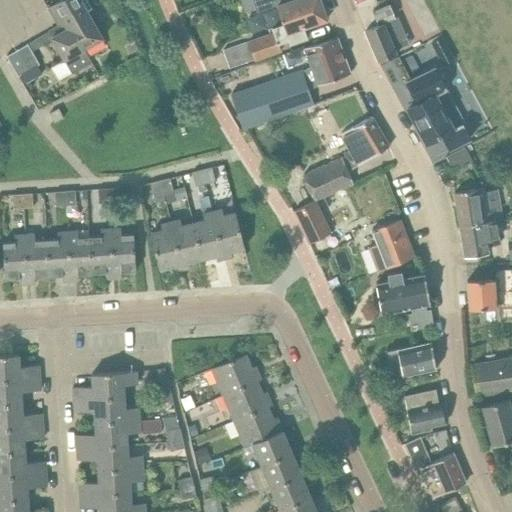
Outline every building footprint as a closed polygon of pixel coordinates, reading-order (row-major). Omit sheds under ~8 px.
[(61,0),(48,8),(53,16),(60,12),(66,21),(88,9),(88,12),(94,9),(88,0),(61,0)] [(253,0),(258,12),(278,6),(284,24),(269,29),(270,34),(248,41),(224,50),(230,67),(254,59),(281,50),(279,43),(289,40),(290,44),(308,38),(304,27),(327,20),(320,0),(253,0)] [(394,18),(389,5),(372,12),(378,25),(394,18)] [(53,16),(59,26),(62,30),(71,25),(85,49),(103,39),(88,12),(88,9),(66,21),(60,12),(53,16)] [(400,17),(383,24),(365,32),(378,63),(396,55),(395,53),(410,47),(408,40),(409,40),(400,17)] [(59,26),(49,32),(67,65),(87,54),(85,49),(71,25),(62,30),(59,26)] [(308,88),(350,74),(337,37),(305,49),(311,67),(232,94),(244,128),(314,103),(308,88)] [(435,52),(465,111),(483,102),(453,43),(435,52)] [(18,49),(30,71),(40,65),(28,44),(18,49)] [(7,56),(19,77),(30,71),(18,49),(7,56)] [(436,67),(406,83),(418,104),(427,99),(435,94),(436,95),(447,89),(436,67)] [(418,104),(409,109),(419,126),(417,127),(426,145),(443,136),(444,138),(443,138),(449,151),(467,141),(470,139),(462,124),(464,123),(453,101),(442,106),(436,95),(435,94),(427,99),(418,104)] [(59,109),(50,114),(55,123),(64,119),(59,109)] [(314,200),(338,190),(349,185),(353,183),(348,171),(353,168),(389,146),(372,116),(354,127),(353,126),(342,133),(350,150),(343,153),(345,156),(342,157),(304,174),(314,200)] [(337,139),(325,144),(322,134),(295,144),(303,165),(341,150),(337,139)] [(446,157),(451,169),(470,160),(465,149),(446,157)] [(212,168),(202,170),(206,184),(215,181),(212,168)] [(202,170),(192,172),(196,187),(206,184),(202,170)] [(164,194),(165,194),(167,204),(176,201),(187,198),(184,186),(173,189),(170,178),(160,180),(164,194)] [(154,197),(164,194),(160,180),(150,183),(154,197)] [(349,185),(338,190),(341,197),(346,195),(352,192),(349,185)] [(109,189),(109,203),(119,202),(119,188),(109,189)] [(454,193),(460,227),(495,220),(501,219),(497,190),(484,192),(484,188),(454,193)] [(99,204),(109,203),(109,189),(99,189),(99,204)] [(56,206),(66,206),(65,191),(55,192),(56,206)] [(66,206),(68,206),(68,213),(77,212),(76,191),(65,191),(66,206)] [(32,193),(22,194),(23,209),(33,208),(32,193)] [(22,194),(12,195),(13,209),(23,209),(22,194)] [(338,205),(334,196),(323,201),(327,210),(338,205)] [(294,211),(310,243),(331,233),(315,201),(294,211)] [(223,208),(213,211),(225,259),(232,257),(231,252),(245,248),(236,212),(224,215),(223,208)] [(204,220),(193,223),(202,259),(216,256),(217,261),(225,259),(213,211),(203,214),(204,220)] [(180,219),(170,222),(182,270),(190,268),(189,262),(202,259),(193,223),(182,226),(180,219)] [(368,248),(376,272),(388,268),(415,256),(400,220),(372,230),(378,244),(368,248)] [(495,220),(460,227),(465,257),(489,253),(487,246),(496,244),(498,244),(498,238),(495,220)] [(151,234),(155,250),(160,270),(174,266),(175,272),(182,270),(170,222),(160,225),(162,231),(151,234)] [(90,236),(92,274),(106,273),(106,279),(114,279),(111,229),(101,230),(102,236),(90,236)] [(111,229),(114,279),(122,278),(121,272),(136,271),(134,251),(133,234),(121,234),(121,229),(111,229)] [(46,239),(49,277),(63,276),(63,282),(71,281),(68,231),(58,232),(59,238),(46,239)] [(68,231),(71,281),(78,281),(78,275),(92,274),(90,236),(78,237),(77,231),(68,231)] [(24,234),(27,284),(35,284),(35,278),(49,277),(46,239),(35,240),(35,233),(24,234)] [(20,285),(27,284),(24,234),(14,234),(15,241),(3,242),(5,280),(20,279),(20,285)] [(409,313),(409,315),(413,314),(412,308),(425,305),(431,304),(425,274),(403,278),(402,271),(388,273),(389,280),(377,283),(382,314),(411,308),(412,313),(409,313)] [(467,281),(469,309),(499,307),(497,279),(467,281)] [(413,314),(409,315),(412,329),(433,325),(431,309),(426,310),(425,305),(412,308),(413,314)] [(404,371),(405,376),(437,369),(431,341),(388,351),(392,374),(404,371)] [(137,363),(163,364),(164,353),(137,352),(137,363)] [(222,392),(260,376),(258,371),(254,373),(246,354),(212,369),(217,382),(222,392)] [(0,380),(40,377),(39,365),(19,367),(19,355),(0,355),(0,380)] [(511,358),(491,362),(471,365),(477,397),(511,390),(511,358)] [(74,399),(123,396),(122,385),(138,384),(137,371),(92,374),(93,386),(73,387),(74,399)] [(232,416),(270,400),(268,397),(264,399),(257,381),(261,379),(260,376),(222,392),(223,396),(227,394),(232,407),(228,408),(232,416)] [(0,404),(22,403),(21,392),(41,390),(40,377),(0,380),(0,404)] [(154,385),(157,394),(170,391),(168,381),(154,385)] [(404,395),(412,433),(432,429),(431,426),(445,423),(441,403),(438,404),(436,389),(404,395)] [(157,394),(159,404),(173,400),(170,391),(157,394)] [(96,422),(139,419),(139,407),(124,407),(123,396),(74,399),(75,412),(95,411),(96,422)] [(181,400),(186,411),(194,407),(190,396),(181,400)] [(511,440),(511,412),(508,399),(482,407),(493,446),(511,440)] [(242,440),(280,424),(279,423),(275,424),(268,407),(272,405),(270,400),(232,416),(234,420),(237,419),(243,432),(239,434),(242,440)] [(0,428),(43,426),(42,413),(23,415),(22,403),(0,404),(0,428)] [(77,448),(126,444),(126,432),(140,431),(139,419),(96,422),(96,434),(76,435),(77,448)] [(203,430),(199,421),(192,424),(195,433),(203,430)] [(280,424),(249,436),(252,443),(259,460),(290,447),(280,424)] [(0,452),(25,451),(24,440),(44,438),(43,426),(0,428),(0,452)] [(166,432),(168,442),(183,438),(180,429),(166,432)] [(453,453),(432,463),(420,437),(405,444),(419,474),(423,472),(434,497),(466,483),(453,453)] [(168,442),(170,451),(185,448),(183,438),(168,442)] [(99,470),(142,468),(141,454),(127,455),(126,444),(77,448),(78,460),(98,459),(99,470)] [(205,447),(194,452),(199,464),(211,460),(205,447)] [(270,484),(300,471),(290,447),(259,460),(270,484)] [(0,476),(46,474),(46,461),(26,462),(25,451),(0,452),(0,476)] [(80,496),(129,493),(128,480),(143,479),(142,468),(99,470),(99,482),(80,483),(80,496)] [(280,507),(310,495),(300,471),(270,484),(280,507)] [(0,501),(28,499),(27,487),(47,486),(46,474),(0,476),(0,501)] [(200,479),(201,487),(216,483),(214,476),(200,479)] [(177,480),(180,490),(194,486),(191,477),(177,480)] [(216,483),(201,487),(207,511),(210,511),(222,509),(223,509),(219,496),(216,485),(216,483)] [(180,490),(182,500),(197,496),(194,486),(180,490)] [(101,507),(101,511),(145,511),(145,502),(130,503),(129,493),(80,496),(81,508),(101,507)] [(316,511),(310,495),(280,507),(281,510),(281,511),(316,511)] [(437,506),(440,511),(463,511),(455,496),(437,506)] [(0,511),(48,511),(49,509),(29,511),(28,499),(0,501),(0,511)]
